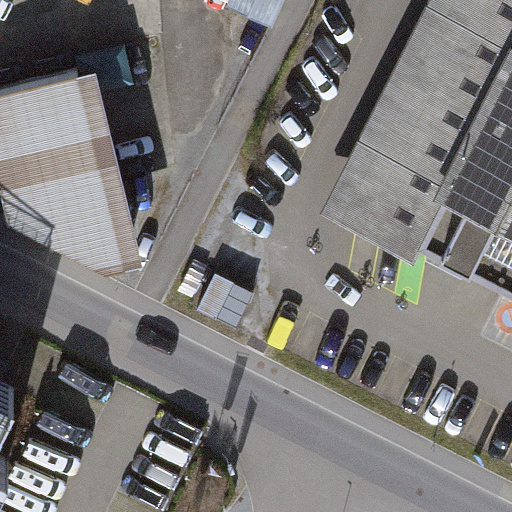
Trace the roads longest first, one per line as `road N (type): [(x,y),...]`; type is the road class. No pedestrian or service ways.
road 1 (residential): [(346,452),(0,280)]
road 2 (residential): [(459,511),(346,452)]
